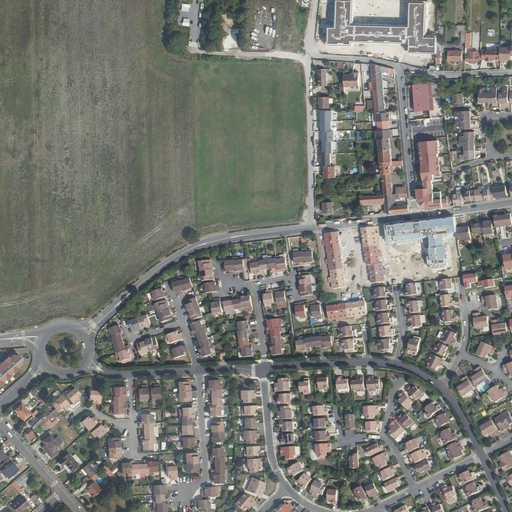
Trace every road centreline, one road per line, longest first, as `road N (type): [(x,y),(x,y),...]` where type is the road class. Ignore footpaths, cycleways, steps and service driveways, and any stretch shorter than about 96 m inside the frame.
road 1 (tertiary): [(311,228),(195,247),(115,307)]
road 2 (unclassified): [(309,55),(311,228)]
road 3 (track): [(194,51),(309,55),(313,0)]
road 4 (residential): [(415,216),(400,66)]
road 5 (residential): [(181,496),(205,478),(198,370)]
road 6 (residential): [(264,368),(271,452),(287,487)]
